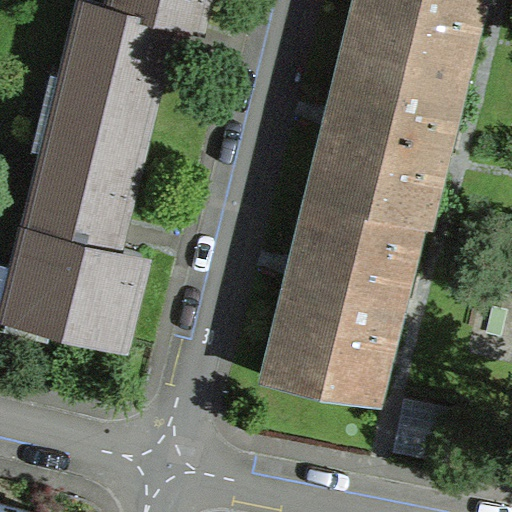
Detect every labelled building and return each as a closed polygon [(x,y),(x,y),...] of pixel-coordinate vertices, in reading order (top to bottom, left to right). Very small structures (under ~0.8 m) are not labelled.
[(74,80),(66,112),(142,131),(170,18),(197,25),(202,7),(203,0),(111,0),(111,3),(116,5),(110,29),(77,21),(64,77),(74,80)] [(357,0),(356,6),(347,40),(445,65),(457,18),(475,22),(480,0),(357,0)] [(434,112),(445,65),(347,40),(319,155),(310,190),(403,213),(408,214),(420,167),(438,172),(452,116),(434,112)] [(114,244),(142,131),(66,112),(58,145),(48,143),(34,199),(45,201),(39,226),(28,223),(6,311),(4,313),(120,342),(123,329),(141,251),(114,244)] [(393,255),(403,213),(310,190),(271,351),(265,374),(359,393),(375,329),(391,334),(410,259),(393,255)] [(0,511),(42,511),(0,501),(0,511)]
